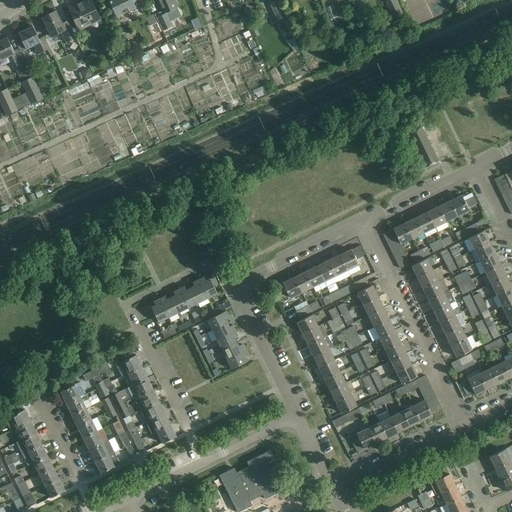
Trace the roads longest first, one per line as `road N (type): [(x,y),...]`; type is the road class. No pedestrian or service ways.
road 1 (residential): [(296,416),(236,289),(364,219)]
road 2 (residential): [(464,427),(364,219)]
road 3 (residential): [(203,461),(127,309)]
road 4 (unclassified): [(332,490),(464,427)]
road 5 (residential): [(93,511),(39,400)]
road 6 (residential): [(364,219),(473,167)]
